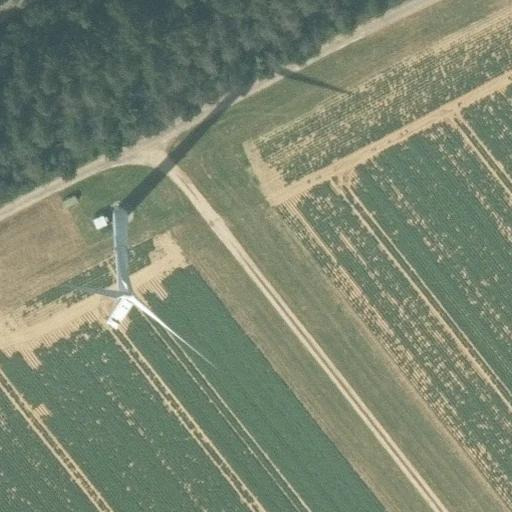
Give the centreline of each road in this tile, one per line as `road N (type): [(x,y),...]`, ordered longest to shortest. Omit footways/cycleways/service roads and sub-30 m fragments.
road 1 (track): [(438,511),(142,141)]
road 2 (track): [(417,0),(0,215)]
